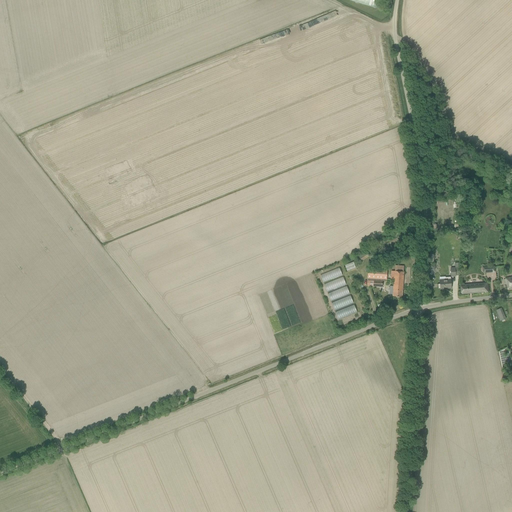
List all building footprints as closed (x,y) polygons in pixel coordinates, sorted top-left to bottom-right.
[(380,0),(350,0),(350,1),(377,9),(380,0)] [(347,271),(356,268),(354,262),(345,265),(347,271)] [(394,271),(392,271),(391,271),(391,280),(394,280),(393,286),(390,286),(390,294),(393,294),(393,296),(402,297),(404,267),(395,266),(394,271)] [(339,268),(320,275),(323,282),(342,275),(339,268)] [(383,280),(387,280),(387,271),(369,270),(368,279),(383,280)] [(324,284),(327,292),(346,285),(343,277),(324,284)] [(440,288),(440,289),(451,288),(450,277),(445,278),(446,279),(444,280),(439,280),(440,284),(438,284),(439,289),(440,288)] [(511,277),(505,279),(503,280),(505,285),(507,284),(508,289),(511,288),(511,277)] [(368,279),(367,286),(382,287),(383,280),(368,279)] [(304,280),(298,282),(305,300),(309,299),(311,303),(312,302),(304,280)] [(487,283),(460,285),(461,294),(488,292),(488,287),(487,283)] [(327,293),(330,301),(349,294),(346,286),(327,293)] [(331,303),(334,310),(353,303),(350,295),(331,303)] [(354,304),(335,312),(338,320),(357,312),(354,304)] [(496,310),(500,321),(506,319),(501,308),(496,310)]
